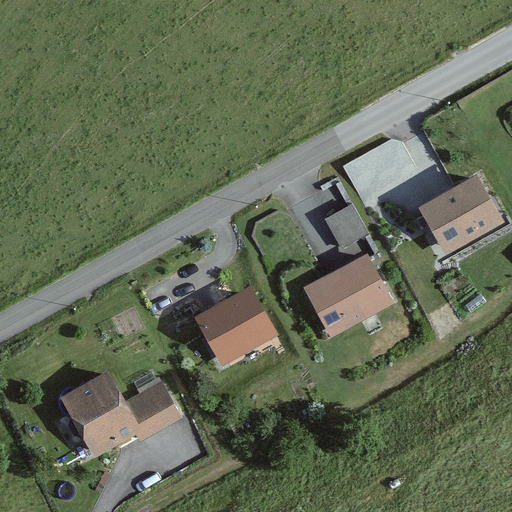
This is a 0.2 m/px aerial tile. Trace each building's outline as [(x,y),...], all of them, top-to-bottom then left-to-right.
[(344,161),(360,190),(416,161),(401,132),(344,161)] [(486,173),(430,206),(454,246),(509,213),(486,173)] [(342,244),(370,231),(355,200),(327,213),(342,244)] [(374,255),(314,287),(331,319),(351,308),(358,321),(398,299),(374,255)] [(260,289),(209,317),(229,355),(281,328),(260,289)] [(122,369),(72,397),(82,414),(77,424),(83,435),(94,436),(102,451),(140,431),(144,439),(187,415),(168,380),(137,397),(122,369)]
